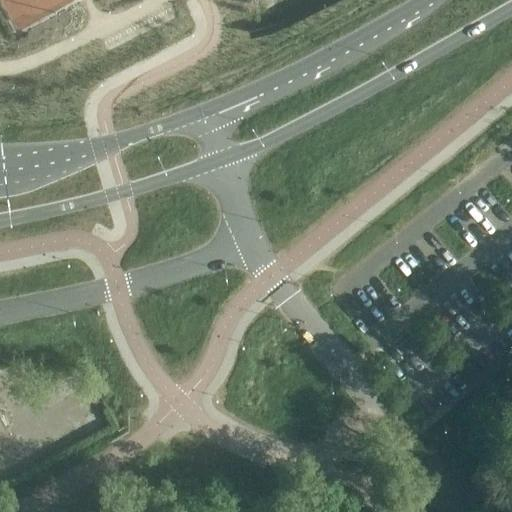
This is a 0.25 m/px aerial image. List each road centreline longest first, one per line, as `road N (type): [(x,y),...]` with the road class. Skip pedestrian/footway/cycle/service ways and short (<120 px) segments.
road 1 (primary): [(220,160),(320,116),(511,10)]
road 2 (residential): [(0,313),(202,262),(248,238)]
road 3 (primary): [(437,0),(292,82),(206,117)]
road 4 (primary): [(0,221),(220,160)]
road 5 (primary): [(206,117),(0,173)]
